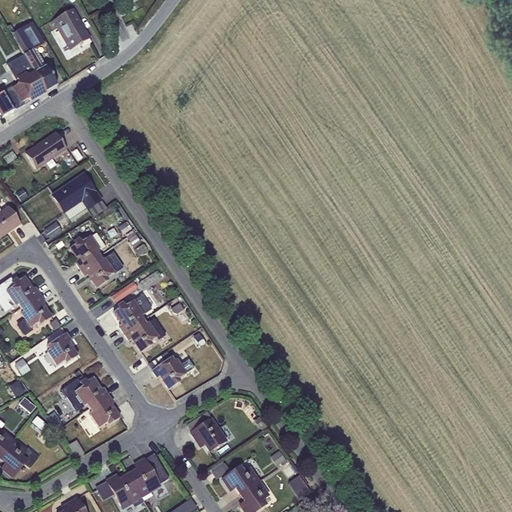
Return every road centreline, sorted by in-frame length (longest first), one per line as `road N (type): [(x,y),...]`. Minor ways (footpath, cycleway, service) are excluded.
road 1 (residential): [(245,371),(60,98)]
road 2 (residential): [(154,423),(32,245),(0,268)]
road 3 (residential): [(154,423),(26,502),(0,499)]
road 4 (residential): [(343,511),(245,371)]
road 5 (residential): [(60,98),(137,45),(171,0)]
